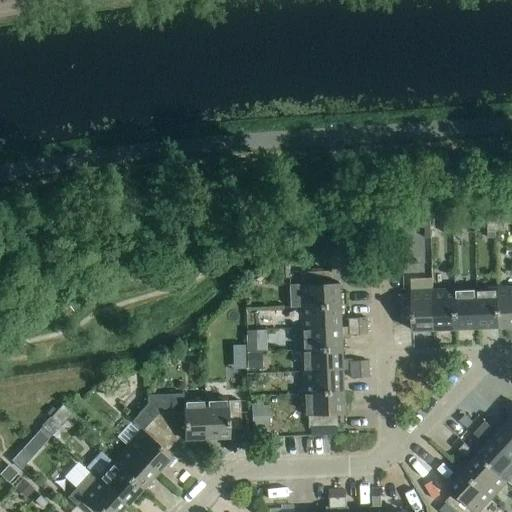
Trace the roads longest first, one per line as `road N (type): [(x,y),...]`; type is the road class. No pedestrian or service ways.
road 1 (residential): [(190,511),(239,471),(357,465),(398,452)]
road 2 (residential): [(381,263),(387,428),(398,452)]
road 3 (residential): [(398,452),(477,368),(511,354)]
road 4 (track): [(125,0),(0,21)]
